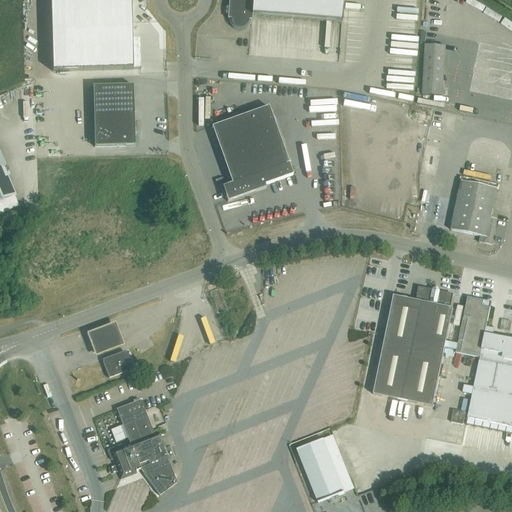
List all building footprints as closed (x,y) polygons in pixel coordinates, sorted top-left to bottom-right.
[(131,0),(50,0),(53,72),(133,70),(131,0)] [(229,0),(228,19),(231,19),(231,22),(232,24),(233,26),(235,27),(237,29),(239,29),(241,29),(244,28),(246,27),(247,25),(248,23),(248,21),(252,21),(252,16),(342,23),(343,0),(229,0)] [(422,96),(443,97),(446,47),(425,46),(422,96)] [(133,86),(93,87),(95,147),(135,146),(133,86)] [(269,107),(212,128),(232,184),(222,187),(228,202),(266,188),(265,185),(293,175),(269,107)] [(0,202),(16,196),(3,166),(0,157),(0,202)] [(479,244),(492,246),(497,220),(491,219),(497,190),(462,182),(451,231),(481,237),(479,244)] [(440,294),(440,292),(437,287),(433,290),(432,292),(420,290),(418,302),(394,297),(374,396),(433,408),(453,309),(449,308),(452,296),(440,294)] [(468,298),(456,354),(480,359),(468,419),(511,427),(511,340),(493,336),(493,334),(490,329),(488,331),(486,330),(492,303),(468,298)] [(370,334),(372,323),(360,322),(358,332),(370,334)] [(114,323),(86,334),(94,356),(122,345),(114,323)] [(103,363),(109,379),(133,370),(127,354),(103,363)] [(117,410),(131,447),(122,450),(120,446),(107,451),(116,473),(118,473),(121,480),(136,474),(136,472),(140,470),(159,496),(177,484),(168,460),(169,459),(159,435),(155,437),(141,401),(117,410)] [(298,451),(319,504),(344,493),(323,440),(298,451)]
